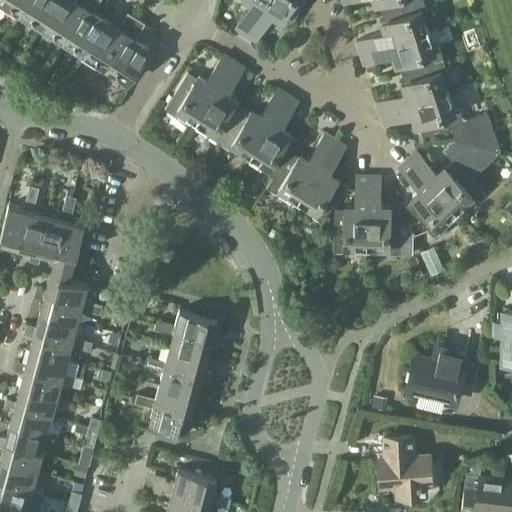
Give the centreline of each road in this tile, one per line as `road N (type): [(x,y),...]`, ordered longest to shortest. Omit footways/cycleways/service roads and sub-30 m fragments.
road 1 (residential): [(279,310),(254,246),(163,170),(115,143)]
road 2 (residential): [(314,360),(511,249)]
road 3 (residential): [(279,310),(252,409),(287,506)]
road 4 (residential): [(343,95),(327,104),(190,28)]
road 5 (residential): [(287,506),(316,391),(314,360)]
road 6 (residential): [(115,143),(190,28)]
